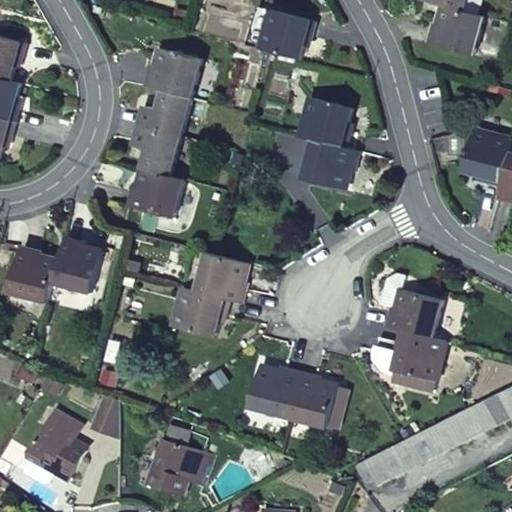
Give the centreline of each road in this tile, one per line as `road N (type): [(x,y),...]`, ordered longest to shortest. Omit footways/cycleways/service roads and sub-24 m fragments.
road 1 (residential): [(0,202),(25,199),(63,177),(86,148),(99,108),(91,55),(58,0)]
road 2 (residential): [(358,0),(386,53),(427,209)]
road 3 (residential): [(324,301),(348,257),(427,209)]
